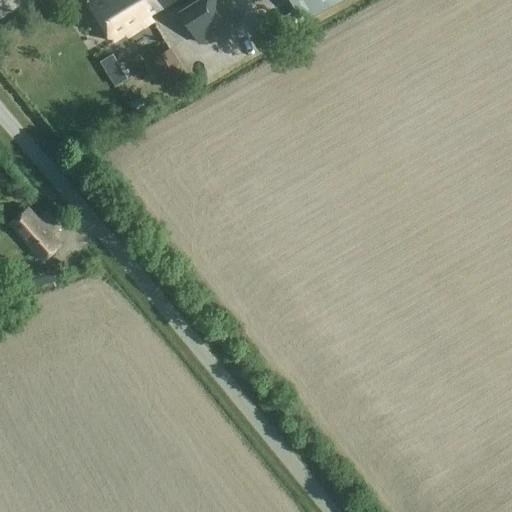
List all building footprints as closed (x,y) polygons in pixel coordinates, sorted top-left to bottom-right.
[(89,0),(111,40),(126,32),(128,36),(152,22),(148,15),(162,7),(165,13),(189,0),(89,0)] [(225,0),(200,0),(179,13),(199,44),(238,20),(225,0)] [(291,0),(303,22),(343,0),(291,0)] [(257,50),(274,49),(273,31),(256,32),(257,50)] [(188,79),(170,49),(152,60),(170,90),(188,79)] [(61,246),(27,208),(9,224),(42,262),(61,246)]
